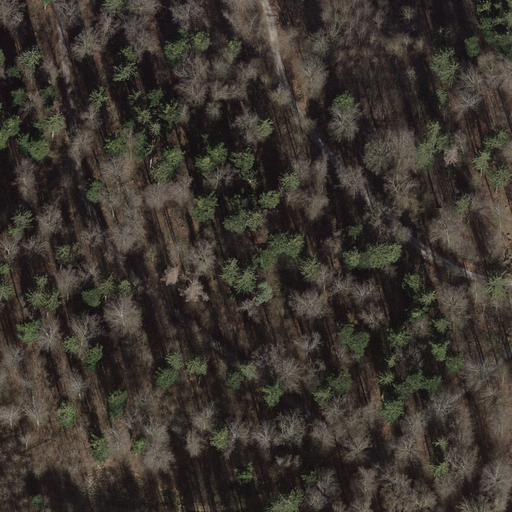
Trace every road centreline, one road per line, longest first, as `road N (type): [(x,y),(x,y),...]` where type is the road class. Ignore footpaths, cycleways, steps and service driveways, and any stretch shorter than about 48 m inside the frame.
road 1 (track): [(436,511),(136,280),(96,224),(78,156)]
road 2 (track): [(265,0),(288,89),(371,205),(444,263),(511,283)]
road 3 (track): [(373,464),(511,351)]
road 4 (track): [(57,0),(78,156)]
